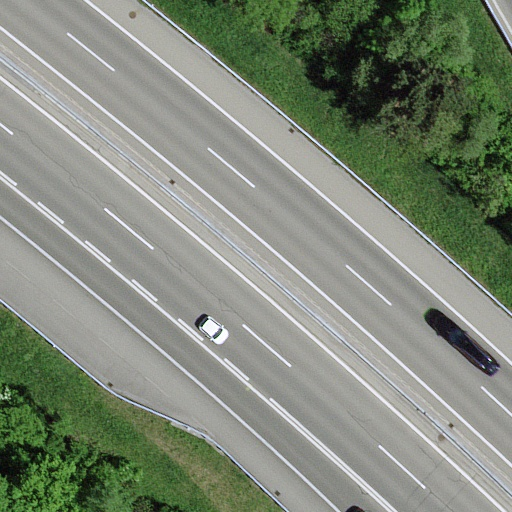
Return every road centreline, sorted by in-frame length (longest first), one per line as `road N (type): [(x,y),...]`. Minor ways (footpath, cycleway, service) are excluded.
road 1 (motorway): [(511,414),(344,255),(21,0)]
road 2 (motorway): [(0,121),(89,189),(452,511)]
road 3 (motorway): [(0,182),(38,230),(362,511)]
